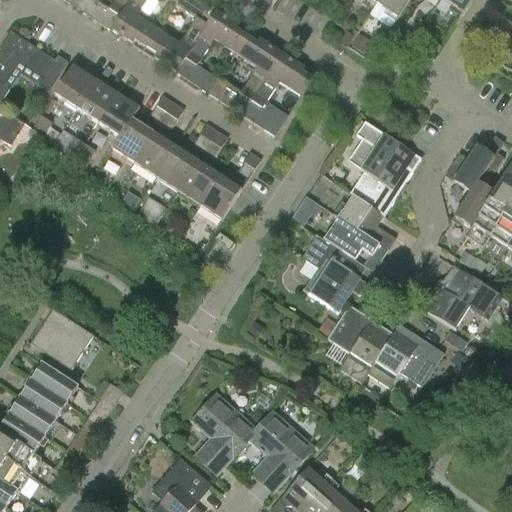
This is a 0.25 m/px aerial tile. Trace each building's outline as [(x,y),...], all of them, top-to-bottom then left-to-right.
[(131,0),(116,0),(110,10),(99,3),(88,19),(110,33),(131,0)] [(163,0),(131,0),(110,33),(144,55),(158,33),(136,19),(148,0),(162,0),(163,0)] [(158,33),(144,55),(176,76),(216,12),(197,0),(193,0),(184,14),(195,21),(179,46),(158,33)] [(355,0),(372,11),(378,0),(355,0)] [(378,0),(372,11),(394,25),(410,0),(378,0)] [(439,0),(440,0),(462,15),(472,0),(439,0)] [(249,33),(216,12),(176,76),(197,90),(207,74),(196,67),(213,42),(235,56),(249,33)] [(218,104),(241,119),(282,55),(249,33),(235,56),(256,70),(240,95),(228,88),(218,104)] [(57,59),(54,63),(10,34),(0,50),(0,104),(1,105),(19,77),(47,95),(60,76),(68,65),(57,59)] [(351,47),(368,52),(372,41),(354,35),(351,47)] [(315,76),(282,55),(241,119),(275,141),(285,125),(262,110),(279,85),(300,99),(315,76)] [(76,113),(95,82),(81,73),(80,74),(73,69),(74,68),(73,68),(62,85),(54,98),(76,113)] [(110,92),(95,82),(76,113),(98,127),(117,97),(109,92),(110,92)] [(124,102),(117,97),(98,127),(119,140),(132,122),(139,111),(124,101),(124,102)] [(159,127),(172,106),(162,99),(148,120),(159,127)] [(183,113),(172,106),(159,127),(169,134),(183,113)] [(26,126),(0,109),(0,141),(11,149),(26,126)] [(134,166),(153,137),(146,132),(132,122),(119,140),(112,152),(134,166)] [(202,156),(216,134),(206,127),(192,149),(202,156)] [(350,197),(352,199),(383,219),(412,174),(418,165),(362,128),(355,137),(362,141),(347,164),(364,175),(350,197)] [(227,141),(216,134),(202,156),(213,162),(227,141)] [(160,142),(153,137),(134,166),(156,180),(175,150),(161,141),(160,142)] [(503,145),(494,139),(484,155),(476,149),(467,162),(458,157),(444,179),(469,195),(469,196),(479,180),(481,181),(488,170),(487,170),(496,156),(503,145)] [(190,160),(175,150),(156,180),(177,194),(196,165),(189,160),(190,160)] [(511,154),(502,169),(511,175),(511,173),(511,154)] [(227,184),(219,178),(199,209),(221,223),(241,193),(247,183),(261,162),(250,155),(236,176),(234,174),(227,184)] [(487,170),(488,170),(495,174),(503,161),(496,156),(487,170)] [(177,194),(199,209),(219,178),(204,169),(204,170),(196,165),(177,194)] [(511,175),(502,169),(501,172),(501,177),(505,179),(494,196),(472,229),(505,250),(511,239),(511,175)] [(470,232),(472,229),(494,196),(486,190),(489,187),(481,181),(479,180),(469,196),(469,195),(452,220),(470,232)] [(321,227),(330,212),(307,198),(293,221),(306,228),(311,220),(321,227)] [(376,230),(383,219),(352,199),(337,222),(387,253),(394,242),(376,230)] [(323,243),(354,264),(362,253),(380,264),(387,253),(337,222),(323,243)] [(354,264),(323,243),(315,238),(300,261),(317,272),(303,294),(337,316),(352,294),(360,300),(367,288),(359,283),(366,272),(354,264)] [(502,301),(485,290),(451,269),(423,313),(455,334),(469,312),(487,324),(502,301)] [(393,337),(349,309),(327,343),(349,358),(338,375),(360,389),(367,379),(366,379),(393,337)] [(31,347),(71,374),(94,339),(53,313),(31,347)] [(398,327),(393,337),(366,379),(367,379),(388,393),(399,377),(421,391),(443,356),(398,327)] [(28,380),(66,406),(77,389),(42,367),(38,374),(33,372),(28,380)] [(21,400),(55,423),(66,406),(28,380),(22,390),(26,392),(21,400)] [(103,396),(99,403),(112,412),(116,405),(103,396)] [(257,434),(256,433),(216,398),(192,425),(215,445),(209,452),(205,449),(195,460),(217,479),(249,443),(257,434)] [(5,415),(44,440),(55,423),(21,400),(16,408),(11,406),(5,415)] [(112,412),(99,403),(94,410),(107,419),(112,412)] [(0,436),(33,457),(44,440),(5,415),(0,422),(0,423),(4,426),(0,432),(0,436)] [(272,415),(256,433),(257,434),(249,443),(268,459),(252,478),(273,496),(312,451),(272,415)] [(81,430),(76,437),(89,445),(94,438),(81,430)] [(0,484),(16,495),(18,497),(41,462),(33,457),(0,436),(0,484)] [(89,445),(76,437),(72,444),(85,453),(89,445)] [(195,511),(192,510),(210,490),(180,463),(152,494),(164,505),(158,511),(195,511)] [(67,479),(72,472),(59,464),(54,471),(67,479)] [(294,511),(306,511),(332,483),(326,477),(323,479),(317,479),(308,471),(271,511),(289,511),(292,510),(294,511)] [(339,488),(332,483),(306,511),(341,511),(347,506),(336,496),(336,491),(339,488)] [(0,508),(6,511),(16,495),(0,484),(0,508)]
